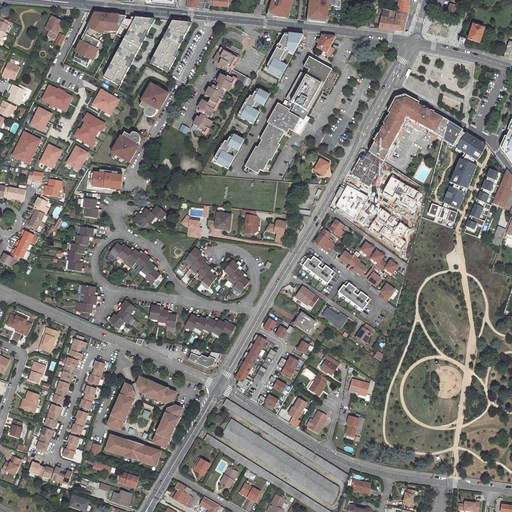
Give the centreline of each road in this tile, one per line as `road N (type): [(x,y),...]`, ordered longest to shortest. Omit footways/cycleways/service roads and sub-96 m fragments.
road 1 (tertiary): [(304,240),(413,41)]
road 2 (tertiary): [(214,17),(413,41)]
road 3 (residential): [(214,17),(131,184)]
road 4 (unknown): [(198,421),(335,507)]
road 5 (residential): [(86,5),(55,70),(79,82),(84,97),(65,136)]
road 6 (residential): [(115,340),(107,354),(90,351),(53,459)]
road 7 (residential): [(304,240),(382,302),(369,319)]
road 8 (residential): [(4,292),(115,340)]
